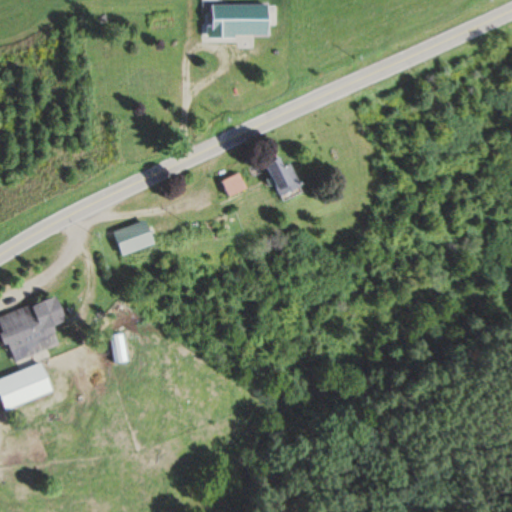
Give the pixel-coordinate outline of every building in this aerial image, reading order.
[(210,38),(268,38),(268,6),(210,6),(210,38)] [(172,94),(172,71),(126,71),(126,94),(172,94)] [(298,188),(288,165),(281,168),(277,159),(264,166),(278,197),(298,188)] [(222,182),(227,196),(241,191),(236,177),(222,182)] [(112,233),(120,257),(153,246),(145,221),(112,233)] [(57,346),(51,327),(63,323),(54,297),(0,316),(0,334),(10,363),(57,346)] [(0,378),(0,405),(2,411),(50,394),(40,364),(0,378)]
